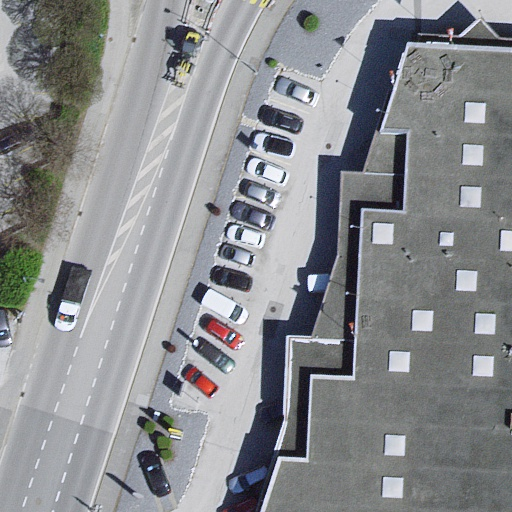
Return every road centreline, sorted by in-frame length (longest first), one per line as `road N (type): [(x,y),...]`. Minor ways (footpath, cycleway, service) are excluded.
road 1 (tertiary): [(104,289),(252,0)]
road 2 (tertiary): [(168,0),(104,289)]
road 3 (tertiary): [(38,511),(104,289)]
